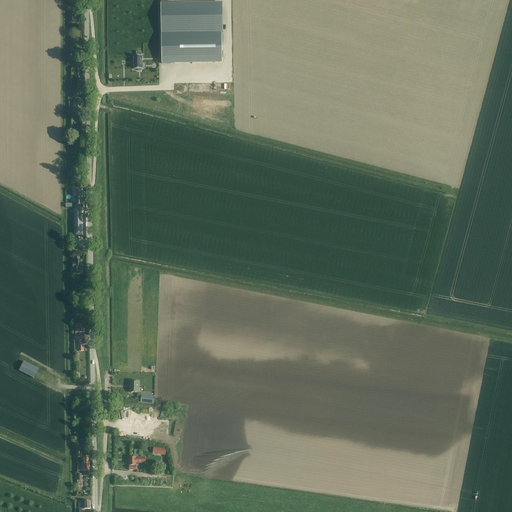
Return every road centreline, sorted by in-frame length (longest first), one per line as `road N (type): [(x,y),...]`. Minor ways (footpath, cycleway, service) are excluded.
road 1 (unclassified): [(96,511),(86,0)]
road 2 (track): [(105,428),(171,441),(176,470),(453,511)]
road 3 (track): [(162,272),(511,341)]
